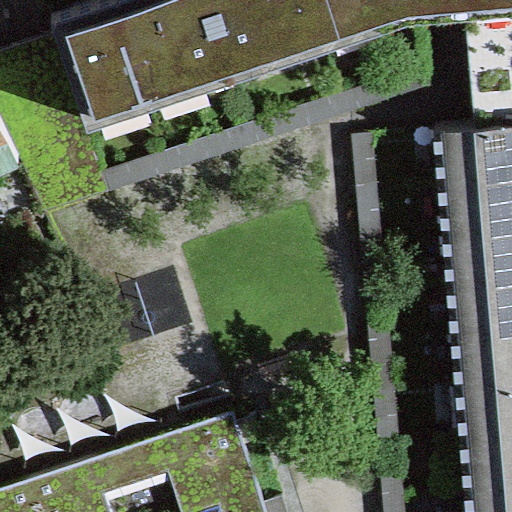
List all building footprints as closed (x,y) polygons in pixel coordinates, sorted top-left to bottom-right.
[(70,0),(51,7),(57,27),(86,116),(147,95),(115,0),(70,0)] [(206,76),(180,0),(115,0),(147,95),(206,76)] [(264,57),(245,0),(180,0),(206,76),(264,57)] [(323,37),(310,0),(245,0),(264,57),(323,37)] [(381,18),(375,0),(310,0),(323,37),(381,18)] [(375,0),(381,18),(408,9),(424,7),(423,0),(375,0)] [(511,0),(423,0),(424,7),(464,4),(474,118),(511,114),(511,0)] [(0,45),(0,117),(16,151),(44,207),(109,186),(86,116),(57,27),(2,45),(0,45)] [(511,114),(474,118),(433,122),(437,173),(511,166),(511,114)] [(0,158),(16,151),(0,117),(0,158)] [(442,224),(511,218),(511,166),(437,173),(442,224)] [(446,275),(511,269),(511,218),(442,224),(446,275)] [(451,327),(511,321),(511,269),(446,275),(451,327)] [(455,378),(511,373),(511,321),(451,327),(455,378)] [(459,429),(511,424),(511,373),(455,378),(459,429)] [(41,511),(110,511),(103,487),(167,465),(183,511),(182,511),(188,511),(261,488),(248,448),(233,405),(28,473),(41,511)] [(511,424),(459,429),(464,481),(511,476),(511,424)] [(0,511),(41,511),(28,473),(0,481),(0,511)] [(466,511),(511,511),(511,476),(464,481),(466,511)] [(268,511),(261,488),(188,511),(182,511),(183,511),(181,511),(268,511)]
